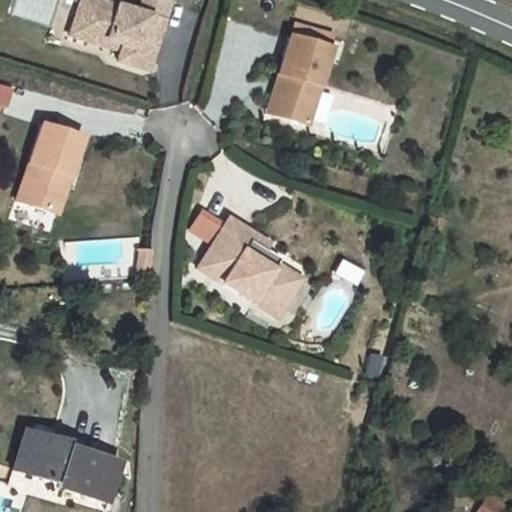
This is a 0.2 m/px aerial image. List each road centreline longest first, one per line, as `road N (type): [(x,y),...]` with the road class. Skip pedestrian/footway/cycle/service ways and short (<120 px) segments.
road 1 (residential): [(181,114),(155,250),(148,511)]
road 2 (secondary): [(511,51),(394,0)]
